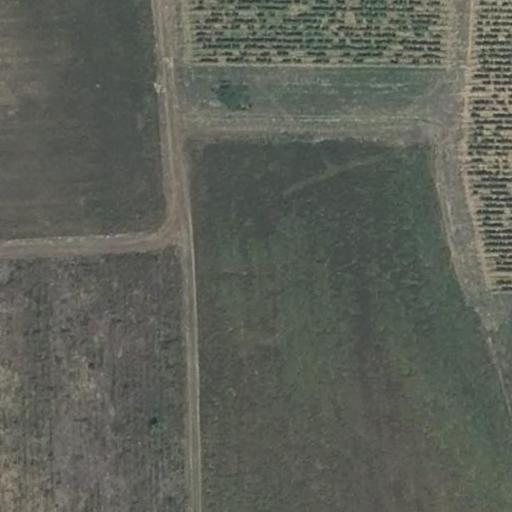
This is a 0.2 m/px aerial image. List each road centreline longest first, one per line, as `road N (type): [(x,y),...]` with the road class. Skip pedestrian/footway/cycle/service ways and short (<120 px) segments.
road 1 (track): [(165,0),(178,215),(166,236),(140,246),(0,252)]
road 2 (track): [(178,215),(197,511)]
